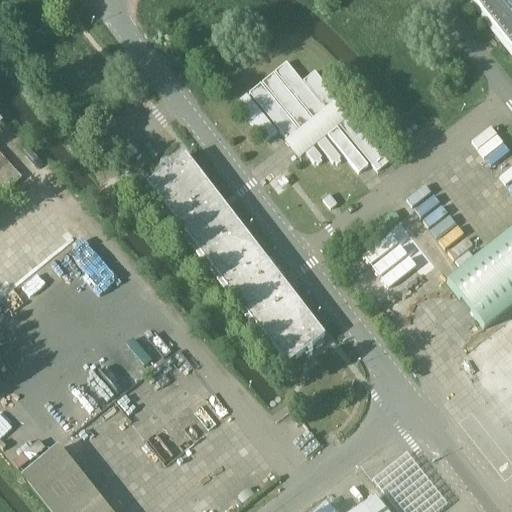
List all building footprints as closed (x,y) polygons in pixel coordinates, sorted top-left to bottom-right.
[(511,0),(449,0),(511,80),(511,0)] [(389,165),(337,102),(315,75),(303,85),(287,65),(250,96),(287,142),(286,144),(299,161),(340,128),(377,174),(389,165)] [(146,187),(285,368),(324,339),(184,157),(146,187)] [(0,168),(0,185),(7,193),(22,179),(7,162),(0,168)] [(511,321),(457,365),(511,438),(511,321)] [(22,476),(49,511),(97,511),(51,453),(22,476)] [(359,511),(383,511),(374,501),(359,511)]
